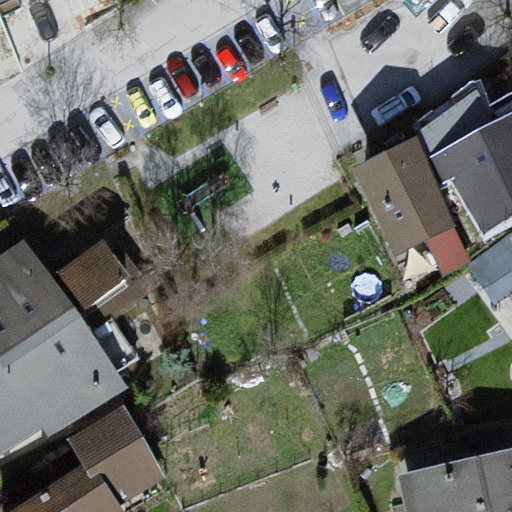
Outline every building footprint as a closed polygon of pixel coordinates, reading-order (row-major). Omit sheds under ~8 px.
[(428,147),(364,178),(414,259),(466,235),(451,197),(469,195),(492,239),(511,225),(511,121),(490,133),(494,139),(436,161),(428,147)] [(26,245),(0,263),(0,461),(2,464),(133,400),(92,315),(26,245)] [(126,411),(71,448),(123,504),(166,482),(126,411)] [(511,511),(511,455),(401,478),(409,511),(511,511)] [(121,511),(88,476),(33,511),(121,511)]
